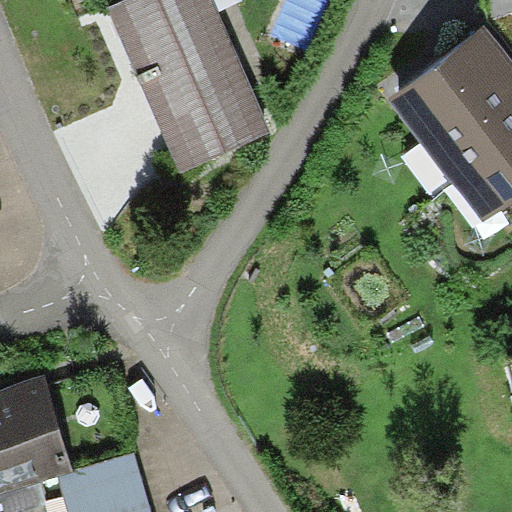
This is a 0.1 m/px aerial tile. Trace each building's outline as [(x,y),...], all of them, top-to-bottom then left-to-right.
[(220,0),(113,0),(118,10),(179,155),(269,117),(220,0)] [(511,49),(485,11),(389,79),(481,208),(511,185),(511,49)] [(47,369),(0,381),(0,480),(59,465),(73,461),(47,369)] [(73,461),(59,465),(71,511),(153,511),(135,445),(73,461)] [(0,504),(1,511),(67,511),(60,481),(0,495),(0,504)]
